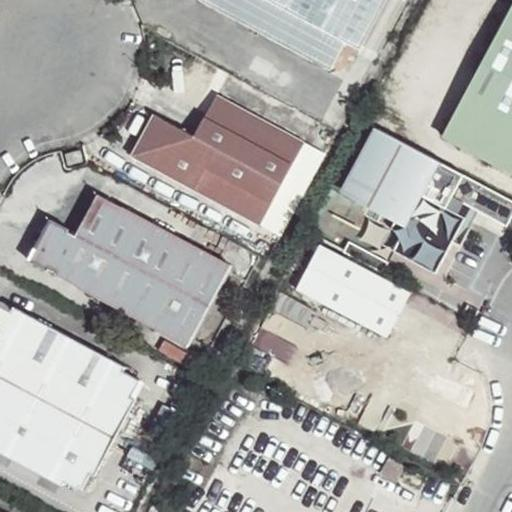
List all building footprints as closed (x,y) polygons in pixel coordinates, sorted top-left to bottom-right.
[(203,0),(203,5),(333,72),(350,48),(361,54),(391,0),(203,0)] [(511,7),(442,139),(511,176),(511,7)] [(216,105),(198,143),(178,183),(259,224),(301,148),(216,105)] [(178,183),(198,143),(158,123),(138,163),(157,170),(178,183)] [(511,226),(511,201),(379,133),(343,199),(390,230),(381,247),(396,255),(438,277),(466,221),(450,215),(458,203),(510,231),(511,226)] [(235,270),(100,198),(78,240),(51,221),(29,266),(60,280),(191,354),(235,270)] [(345,251),(323,241),(298,294),(389,343),(417,294),(388,273),(393,265),(351,241),(345,251)] [(129,369),(0,306),(0,459),(55,495),(64,488),(81,495),(90,479),(98,482),(146,386),(129,369)]
